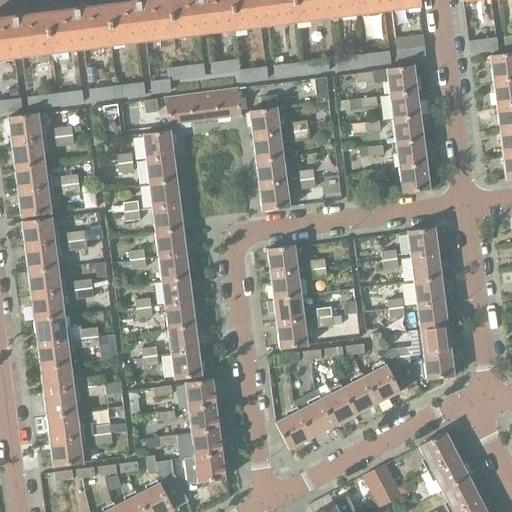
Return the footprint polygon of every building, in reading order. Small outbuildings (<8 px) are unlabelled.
[(171,38),(166,0),(144,0),(104,5),(110,46),(171,38)] [(228,0),(166,0),(171,38),(233,31),(228,0)] [(294,23),(291,0),(228,0),(233,31),(294,23)] [(353,0),(291,0),(294,23),(356,15),(353,0)] [(418,7),(417,0),(353,0),(356,15),(418,7)] [(104,5),(43,13),(48,54),(110,46),(104,5)] [(0,60),(48,54),(43,13),(0,18),(0,60)] [(393,39),(395,50),(404,49),(423,47),(422,35),(393,39)] [(511,44),(511,35),(502,36),(503,49),(511,47),(511,44)] [(495,38),(485,39),(487,51),(496,50),(495,38)] [(159,48),(168,47),(167,39),(158,40),(159,48)] [(487,51),(485,39),(476,40),(478,52),(487,51)] [(476,40),(467,41),(468,53),(478,52),(476,40)] [(423,47),(404,49),(406,61),(424,58),(424,52),(423,47)] [(406,61),(404,49),(395,50),(396,62),(406,61)] [(381,64),(390,63),(388,51),(379,52),(381,64)] [(379,52),(370,54),(372,66),(381,64),(379,52)] [(511,53),(488,57),(491,82),(511,79),(511,53)] [(372,66),(370,54),(361,55),(363,67),(372,66)] [(361,55),(352,56),(354,68),(363,67),(361,55)] [(354,68),(352,56),(343,57),(345,69),(354,68)] [(343,57),(334,58),(336,70),(345,69),(343,57)] [(319,72),(328,71),(326,59),(317,60),(319,72)] [(238,60),(228,61),(230,72),(238,71),(239,71),(238,60)] [(319,72),(317,60),(308,61),(310,73),(319,72)] [(230,72),(228,61),(219,62),(221,74),(230,72)] [(310,73),(308,61),(299,63),(301,74),(310,73)] [(219,62),(210,63),(211,75),(221,74),(219,62)] [(301,74),(299,63),(290,64),(292,76),(301,74)] [(203,64),(194,65),(195,77),(204,75),(203,64)] [(292,76),(290,64),(281,65),(283,77),(292,76)] [(195,77),(194,65),(185,66),(186,78),(195,77)] [(281,65),(273,66),(274,78),(283,77),(281,65)] [(186,78),(185,66),(176,68),(177,79),(186,78)] [(373,82),(386,80),(388,95),(416,92),(412,66),(384,70),(353,74),(355,83),(373,81),(373,82)] [(258,80),(267,79),(265,67),(256,68),(258,80)] [(87,83),(95,82),(93,68),(85,69),(87,83)] [(167,69),(168,79),(169,79),(169,80),(177,79),(176,68),(167,69)] [(249,81),(258,80),(256,68),(247,69),(249,81)] [(240,82),(249,81),(247,69),(239,71),(238,71),(240,82)] [(326,78),(314,79),(317,103),(329,101),(326,78)] [(159,80),(161,92),(170,91),(169,80),(169,79),(168,79),(159,80)] [(511,79),(491,82),(494,106),(511,104),(511,79)] [(159,80),(149,82),(151,94),(161,92),(159,80)] [(135,96),(144,95),(142,83),(133,84),(135,96)] [(133,84),(124,85),(126,97),(135,96),(133,84)] [(126,97),(124,85),(115,86),(117,98),(126,97)] [(115,86),(106,87),(108,99),(117,98),(115,86)] [(108,99),(106,87),(97,88),(99,100),(108,99)] [(97,88),(88,90),(89,101),(99,100),(97,88)] [(234,89),(199,93),(203,121),(240,117),(239,113),(236,89),(236,88),(234,89)] [(16,89),(8,90),(9,98),(17,97),(16,89)] [(81,91),(72,92),(73,104),(82,102),(81,91)] [(73,104),(72,92),(63,93),(64,105),(73,104)] [(419,116),(416,92),(388,95),(391,120),(419,116)] [(63,93),(54,94),(55,106),(64,105),(63,93)] [(167,126),(203,121),(199,93),(176,96),(163,98),(167,126)] [(54,94),(45,95),(46,107),(55,106),(54,94)] [(46,107),(45,95),(36,97),(37,108),(46,107)] [(274,96),(260,98),(261,110),(275,108),(274,96)] [(36,97),(27,98),(28,110),(37,108),(36,97)] [(375,97),(336,102),(337,111),(376,106),(375,97)] [(19,99),(10,100),(12,112),(21,111),(19,99)] [(156,107),(155,99),(142,101),(143,109),(156,107)] [(12,112),(10,100),(1,101),(2,113),(12,112)] [(511,104),(494,106),(498,130),(511,128),(511,104)] [(251,138),(279,134),(275,108),(261,110),(247,112),(251,138)] [(6,118),(9,143),(40,139),(37,114),(6,118)] [(394,144),(422,140),(419,116),(391,120),(394,144)] [(291,123),(292,132),(307,130),(306,121),(291,123)] [(378,121),(360,124),(361,133),(379,130),(378,121)] [(52,129),(53,138),(71,136),(70,126),(52,129)] [(511,128),(498,130),(501,155),(511,153),(511,128)] [(308,139),(307,130),(292,132),(294,141),(308,139)] [(141,135),(144,161),(172,157),(169,131),(141,135)] [(251,138),(254,162),(282,158),(279,134),(251,138)] [(72,145),(71,136),(53,138),(54,147),(72,145)] [(40,139),(9,143),(13,168),(43,164),(40,139)] [(425,164),(422,140),(394,144),(397,168),(425,164)] [(381,146),(363,148),(364,157),(382,155),(381,146)] [(115,155),(116,164),(131,162),(130,153),(115,155)] [(511,153),(501,155),(504,181),(511,179),(511,153)] [(175,181),(172,157),(144,161),(147,185),(175,181)] [(254,162),(257,186),(285,182),(282,158),(254,162)] [(132,171),(131,162),(116,164),(117,173),(132,171)] [(13,168),(16,192),(46,188),(43,164),(13,168)] [(428,190),(425,164),(397,168),(400,194),(428,190)] [(298,171),(299,180),(313,179),(312,169),(298,171)] [(384,170),(366,172),(367,181),(385,179),(384,170)] [(58,177),(59,186),(77,184),(76,175),(58,177)] [(315,188),(313,179),(299,180),(300,190),(315,188)] [(178,205),(175,181),(147,185),(150,209),(178,205)] [(288,208),(285,182),(257,186),(260,212),(288,208)] [(78,193),(77,184),(59,186),(61,195),(78,193)] [(50,214),(46,188),(16,192),(19,218),(50,214)] [(122,206),(122,212),(137,210),(136,201),(121,203),(122,206)] [(181,230),(178,205),(150,209),(153,233),(181,230)] [(138,219),(137,210),(122,212),(124,221),(138,219)] [(20,222),(23,248),(53,244),(50,218),(20,222)] [(405,232),(405,233),(409,258),(437,254),(433,228),(405,232)] [(184,254),(181,230),(153,233),(156,257),(184,254)] [(65,233),(67,242),(84,240),(83,231),(65,233)] [(86,249),(84,240),(67,242),(68,251),(86,249)] [(23,248),(26,272),(57,268),(53,244),(23,248)] [(265,250),(268,275),(296,272),(293,246),(265,250)] [(127,251),(129,261),(143,259),(142,250),(127,251)] [(380,252),(381,261),(396,259),(394,250),(380,252)] [(187,278),(184,254),(156,257),(160,281),(187,278)] [(440,278),(437,254),(409,258),(412,282),(440,278)] [(144,268),(143,259),(129,261),(129,266),(130,270),(144,268)] [(309,261),(310,270),(325,268),(324,259),(309,261)] [(397,268),(396,259),(381,261),(382,270),(397,268)] [(96,278),(106,277),(104,262),(94,264),(96,278)] [(26,272),(29,296),(60,292),(57,268),(26,272)] [(326,277),(325,268),(310,270),(311,279),(326,277)] [(268,275),(271,300),(299,296),(296,272),(268,275)] [(190,302),(187,278),(160,281),(163,305),(190,302)] [(440,278),(412,282),(415,306),(443,302),(440,278)] [(72,282),(73,291),(91,289),(90,279),(72,282)] [(92,298),(91,289),(73,291),(74,300),(92,298)] [(29,296),(32,320),(63,316),(60,292),(29,296)] [(271,300),(275,324),(302,320),(299,296),(271,300)] [(134,300),(135,309),(149,307),(148,298),(134,300)] [(386,300),(387,310),(402,308),(401,299),(386,300)] [(194,326),(190,302),(163,305),(166,330),(194,326)] [(446,326),(443,302),(415,306),(418,330),(446,326)] [(151,316),(149,307),(135,309),(136,318),(151,316)] [(315,309),(316,318),(331,317),(330,307),(315,309)] [(403,317),(402,308),(387,310),(388,319),(403,317)] [(32,320),(35,345),(66,341),(63,316),(32,320)] [(339,316),(331,317),(332,326),(340,325),(339,316)] [(332,326),(331,317),(316,318),(317,328),(332,326)] [(306,346),(302,320),(275,324),(278,350),(306,346)] [(197,350),(194,326),(166,330),(169,354),(197,350)] [(446,326),(418,330),(421,354),(449,351),(446,326)] [(79,339),(97,337),(96,328),(78,330),(79,339)] [(381,350),(379,332),(370,334),(373,352),(382,351),(381,350)] [(113,335),(97,337),(98,346),(100,360),(116,358),(113,335)] [(98,346),(97,337),(79,339),(80,348),(98,346)] [(35,345),(38,369),(69,365),(66,341),(35,345)] [(362,344),(345,347),(346,356),(364,354),(362,344)] [(140,348),(141,357),(156,355),(154,346),(140,348)] [(341,347),(323,349),(324,358),(342,356),(341,347)] [(392,349),(393,358),(408,356),(407,347),(392,349)] [(392,349),(381,350),(382,351),(383,359),(393,358),(392,349)] [(200,376),(197,350),(169,354),(172,380),(200,376)] [(319,350),(301,352),(302,361),(320,359),(319,350)] [(452,376),(449,351),(421,354),(424,380),(452,376)] [(297,352),(279,355),(280,364),(298,362),(297,352)] [(157,364),(156,355),(141,357),(142,366),(157,364)] [(409,365),(408,356),(393,358),(395,367),(409,365)] [(38,369),(42,393),(72,389),(69,365),(38,369)] [(384,365),(361,377),(375,404),(398,392),(384,365)] [(84,379),(85,388),(103,385),(102,376),(84,379)] [(354,415),(375,404),(361,377),(339,388),(354,415)] [(183,383),(186,409),(214,405),(210,379),(183,383)] [(104,395),(103,385),(85,388),(86,397),(104,395)] [(171,395),(170,385),(152,388),(153,397),(171,395)] [(332,427),(354,415),(339,388),(318,399),(332,427)] [(42,393),(45,417),(75,413),(72,389),(42,393)] [(332,427),(318,399),(313,390),(291,401),(296,411),(310,438),(332,427)] [(138,414),(135,391),(127,392),(130,415),(138,414)] [(217,429),(214,405),(186,409),(189,433),(217,429)] [(173,411),(155,413),(156,422),(174,420),(173,411)] [(287,450),(310,438),(296,411),(273,423),(287,450)] [(45,417),(48,441),(78,437),(75,413),(45,417)] [(90,427),(91,436),(109,434),(109,428),(108,425),(90,427)] [(217,429),(189,433),(192,457),(220,454),(217,429)] [(428,469),(456,455),(444,432),(417,446),(428,469)] [(111,443),(109,434),(91,436),(93,445),(111,443)] [(176,435),(158,437),(159,446),(177,444),(176,435)] [(78,437),(48,441),(51,467),(82,463),(78,437)] [(223,479),(220,454),(192,457),(195,483),(223,479)] [(467,477),(456,455),(428,469),(440,491),(467,477)] [(155,474),(153,456),(144,457),(146,475),(155,474)] [(380,486),(383,485),(391,480),(393,484),(405,477),(395,458),(372,470),(380,486)] [(136,462),(118,464),(119,473),(137,471),(136,462)] [(115,474),(114,465),(96,467),(97,476),(115,474)] [(93,476),(92,467),(74,470),(75,479),(93,476)] [(71,479),(70,470),(52,472),(54,481),(71,479)] [(361,476),(369,492),(380,486),(372,470),(361,476)] [(172,477),(156,479),(157,483),(171,509),(185,502),(172,477)] [(450,511),(452,511),(479,498),(467,477),(440,491),(450,511)] [(383,485),(380,486),(389,502),(399,496),(393,484),(391,480),(383,485)] [(134,495),(142,511),(168,511),(171,510),(171,509),(157,483),(134,495)] [(380,486),(369,492),(378,508),(389,502),(380,486)] [(115,511),(142,511),(134,495),(112,506),(115,511)] [(317,511),(352,511),(345,497),(317,511)] [(485,511),(479,498),(452,511),(485,511)]
